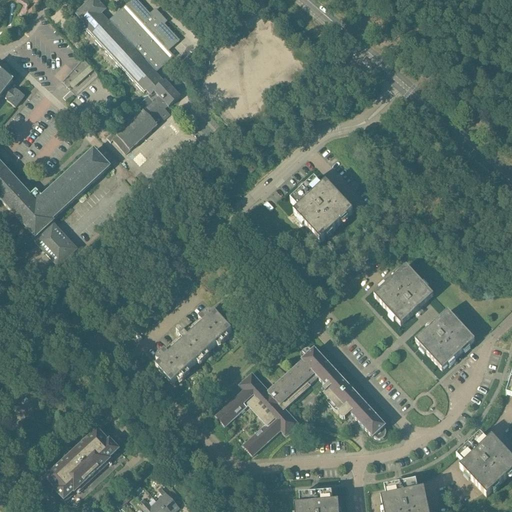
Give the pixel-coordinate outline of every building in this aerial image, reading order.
[(95,0),(91,0),(75,15),(85,25),(82,27),(144,94),(146,92),(150,96),(139,107),(141,109),(109,138),(107,140),(112,146),(114,144),(121,151),(126,156),(130,152),(157,127),(170,116),(165,111),(168,108),(169,109),(180,99),(165,83),(164,84),(155,74),(171,60),(166,54),(164,52),(166,50),(168,52),(180,42),(164,25),(167,22),(157,10),(151,16),(136,0),(134,0),(127,7),(129,10),(127,12),(124,9),(109,23),(101,15),(106,11),(95,0)] [(73,17),(66,24),(71,30),(79,23),(73,17)] [(24,98),(16,91),(15,92),(9,87),(13,82),(9,79),(9,78),(10,77),(10,76),(10,75),(10,74),(10,73),(10,72),(9,71),(9,70),(8,69),(7,68),(6,68),(5,67),(4,67),(3,67),(2,67),(1,67),(0,67),(0,98),(2,97),(8,101),(7,102),(15,109),(24,98)] [(110,169),(98,156),(94,152),(42,199),(36,192),(30,198),(0,164),(0,201),(37,241),(34,243),(58,269),(77,252),(54,226),(53,226),(52,225),(54,223),(52,222),(110,169)] [(335,197),(334,196),(334,195),(333,195),(333,194),(333,193),(333,192),(332,192),(326,185),(322,189),(315,181),(291,203),(298,211),(294,215),(321,244),(353,214),(341,201),(343,200),(341,197),(335,197)] [(117,222),(124,229),(131,222),(124,215),(117,222)] [(116,224),(110,230),(117,237),(123,231),(116,224)] [(407,268),(401,272),(374,298),(401,327),(414,315),(417,317),(422,312),(420,309),(434,297),(407,268)] [(448,313),(442,318),(435,325),(432,323),(427,328),(429,330),(415,343),(442,372),(475,342),(448,313)] [(165,352),(157,359),(157,360),(156,361),(156,362),(157,362),(157,363),(158,364),(159,364),(160,364),(156,368),(172,386),(232,332),(216,314),(211,318),(211,317),(211,316),(211,315),(210,315),(210,314),(209,314),(208,314),(207,314),(207,315),(199,321),(202,324),(197,328),(190,333),(186,337),(184,335),(182,333),(181,332),(180,332),(179,332),(178,332),(178,333),(177,333),(177,334),(177,335),(178,336),(180,339),(179,339),(181,341),(177,345),(171,351),(167,355),(165,352)] [(341,414),(340,414),(340,415),(340,416),(339,416),(339,417),(340,418),(340,419),(341,420),(342,421),(343,421),(344,421),(345,421),(346,420),(351,415),(373,440),(374,439),(375,440),(376,441),(377,441),(378,441),(379,441),(380,441),(381,441),(382,441),(383,440),(384,440),(384,439),(385,438),(386,437),(386,436),(386,435),(386,434),(386,433),(386,432),(386,431),(385,430),(384,429),(385,428),(315,351),(314,352),(313,351),(312,351),(311,350),(310,350),(309,350),(308,350),(307,350),(306,350),(305,351),(304,351),(303,352),(303,353),(302,353),(302,354),(301,355),(301,356),(301,357),(301,358),(301,359),(302,360),(302,361),(303,362),(302,363),(303,364),(269,395),(252,376),(240,387),(244,392),(216,419),(225,429),(249,407),(267,427),(243,448),(252,458),(281,432),(286,437),(298,426),(285,411),(318,380),(325,387),(321,390),(326,395),(324,396),(341,414)] [(109,443),(98,431),(46,479),(57,491),(55,492),(64,502),(70,497),(70,498),(115,457),(114,456),(119,451),(110,442),(109,443)] [(481,435),(475,441),(456,458),(462,463),(464,466),(460,469),(487,499),(511,475),(511,460),(492,439),(488,443),(485,440),(481,436),(481,435)] [(416,482),(409,483),(384,489),(386,495),(387,499),(381,500),(383,511),(428,511),(424,491),(419,492),(418,488),(416,482)] [(177,511),(180,510),(162,490),(159,493),(163,498),(158,503),(165,511),(177,511)] [(295,511),(339,511),(339,504),(333,504),(332,494),(300,496),(300,507),(295,507),(295,511)] [(123,501),(126,504),(132,499),(129,495),(123,501)] [(165,511),(158,503),(151,509),(143,500),(141,503),(144,506),(148,511),(165,511)]
